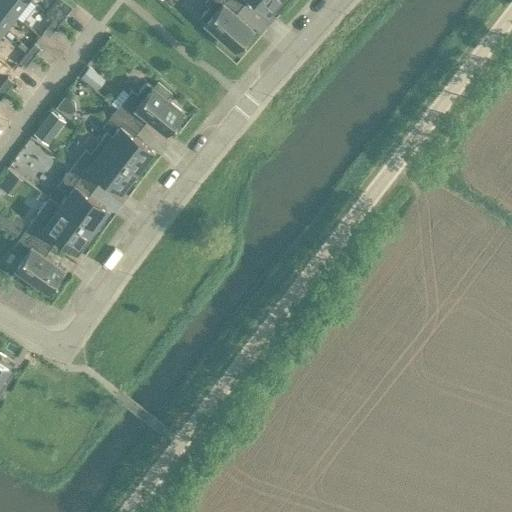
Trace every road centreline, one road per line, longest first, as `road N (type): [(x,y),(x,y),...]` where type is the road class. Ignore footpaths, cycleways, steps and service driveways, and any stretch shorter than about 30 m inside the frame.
road 1 (unclassified): [(127,511),(511,18)]
road 2 (residential): [(341,0),(247,104),(61,353),(0,315)]
road 3 (residential): [(0,161),(100,25)]
